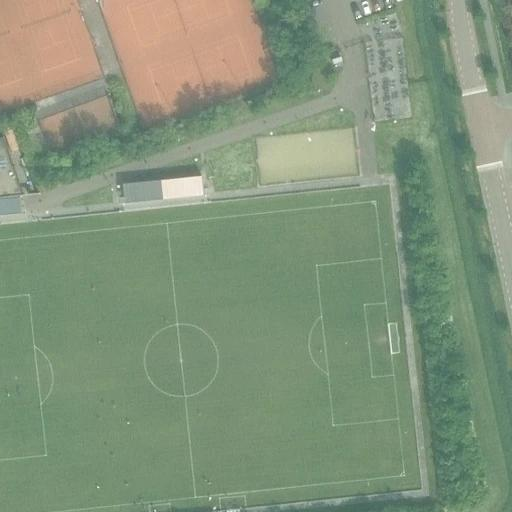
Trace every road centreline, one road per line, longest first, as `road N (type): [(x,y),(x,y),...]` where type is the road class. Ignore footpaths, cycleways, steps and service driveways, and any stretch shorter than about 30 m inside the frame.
road 1 (tertiary): [(511,268),(483,131)]
road 2 (tertiary): [(483,131),(458,0)]
